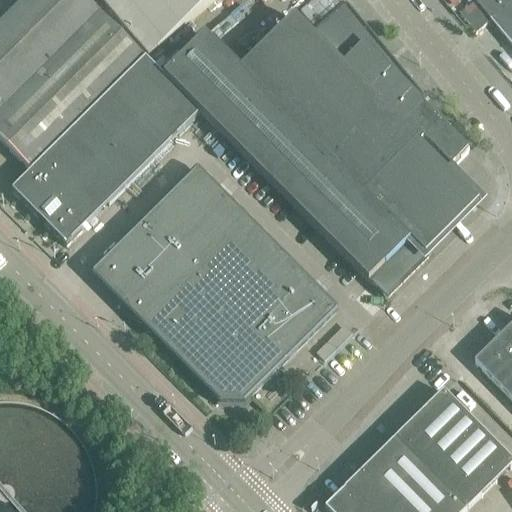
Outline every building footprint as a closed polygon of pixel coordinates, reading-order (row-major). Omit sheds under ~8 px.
[(0,141),(32,173),(146,61),(85,0),(25,0),(0,25),(0,141)] [(100,0),(149,57),(217,0),(100,0)] [(511,0),(471,0),(490,22),(511,3),(511,0)] [(511,3),(490,22),(511,48),(511,3)] [(205,38),(164,79),(201,116),(369,285),(370,284),(410,243),(411,244),(464,191),(448,174),(444,171),(417,144),(422,140),(451,169),(469,152),(448,131),(446,133),(441,128),(445,124),(347,6),(346,7),(346,8),(311,37),(294,20),(292,22),(293,23),(241,74),(205,38)] [(67,249),(201,116),(164,79),(146,61),(32,173),(12,193),(67,249)] [(246,403),(335,313),(198,175),(95,277),(121,303),(120,304),(148,332),(150,334),(150,333),(219,401),(218,402),(220,404),(221,402),(245,402),(246,403)] [(511,328),(475,365),(511,403),(511,328)] [(345,492),(326,511),(467,511),(511,468),(511,464),(444,394),(345,492)] [(91,463),(89,457),(86,451),(85,448),(83,446),(80,442),(78,438),(75,434),(71,431),(69,428),(70,427),(59,418),(58,419),(54,416),(49,413),(43,410),(39,409),(31,406),(25,404),(20,404),(14,403),(9,402),(1,402),(0,402),(0,511),(94,511),(95,508),(96,505),(96,502),(97,497),(97,491),(96,486),(96,480),(95,475),(93,469),(91,463)]
